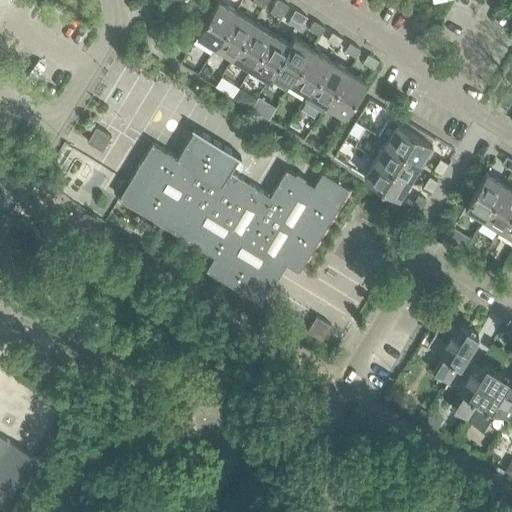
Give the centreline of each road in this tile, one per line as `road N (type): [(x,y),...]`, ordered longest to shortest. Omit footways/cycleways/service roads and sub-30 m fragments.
road 1 (residential): [(511,298),(426,247),(341,383),(316,405),(274,415)]
road 2 (residential): [(511,134),(419,63),(316,0)]
road 3 (residential): [(22,186),(107,31),(106,0)]
road 4 (residential): [(150,423),(135,377),(0,295)]
road 5 (residential): [(53,511),(98,437),(150,423)]
road 6 (residential): [(150,423),(274,415)]
